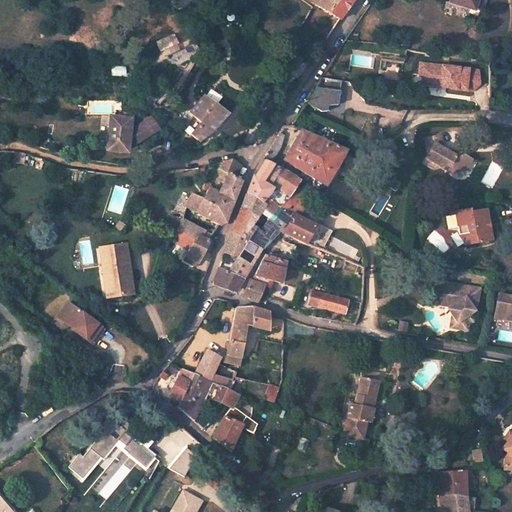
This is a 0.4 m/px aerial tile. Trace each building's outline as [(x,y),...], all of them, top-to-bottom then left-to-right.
[(314,3),(338,19),(350,2),(351,0),(312,0),(312,1),(314,3)] [(448,0),(448,3),(477,11),(480,0),(448,0)] [(298,71),(305,59),(290,49),(282,61),(298,71)] [(446,85),(471,89),(479,81),(478,68),(420,60),(418,71),(423,76),(431,77),(430,84),(440,85),(440,84),(440,79),(446,80),(446,85)] [(339,102),(342,80),(322,77),(308,100),(307,102),(319,110),(327,109),(328,104),(339,102)] [(384,93),(388,96),(394,97),(399,95),(399,86),(400,80),(386,78),(385,84),(384,93)] [(191,132),(198,139),(210,132),(228,114),(206,90),(189,109),(201,122),(191,132)] [(109,115),(105,154),(129,157),(130,146),(135,143),(137,146),(156,133),(155,131),(161,127),(154,116),(134,129),(132,129),(133,117),(109,115)] [(321,188),(323,184),(326,185),(330,178),(341,157),(344,151),(325,142),(327,139),(317,134),(312,136),(299,129),(299,131),(289,147),(282,159),(313,177),(311,181),(311,185),(318,188),(321,188)] [(269,185),(275,178),(281,169),(270,163),(279,148),(280,146),(284,134),(279,131),(265,152),(262,158),(265,159),(261,165),(254,176),(269,185)] [(438,164),(451,171),(465,168),(471,158),(459,151),(455,152),(454,153),(443,147),(439,133),(424,136),(428,151),(422,160),(432,166),(438,165),(438,164)] [(184,204),(216,225),(225,219),(227,211),(231,198),(237,180),(238,178),(234,176),(240,163),(230,158),(223,159),(218,168),(226,171),(221,180),(215,190),(208,186),(201,199),(189,193),(184,204)] [(234,256),(225,270),(217,266),(214,275),(211,283),(235,292),(243,278),(251,265),(261,249),(280,229),(287,233),(306,242),(314,225),(290,211),(300,197),(292,189),(295,184),(297,180),(283,171),(281,169),(275,178),(281,182),(269,199),(265,197),(271,186),(269,185),(254,176),(252,175),(246,192),(240,206),(230,230),(227,238),(226,242),(229,244),(227,249),(236,253),(234,256)] [(395,191),(400,183),(389,177),(385,185),(395,191)] [(464,242),(466,243),(476,242),(476,239),(486,237),(481,210),(464,212),(454,214),(445,215),(447,228),(456,229),(457,234),(459,236),(460,239),(462,241),(464,242)] [(486,237),(476,239),(476,242),(490,240),(484,210),(481,210),(486,237)] [(112,229),(118,232),(124,224),(118,220),(112,229)] [(174,231),(194,240),(197,234),(207,239),(209,236),(178,220),(174,231)] [(182,260),(195,266),(207,239),(197,234),(194,240),(174,231),(170,240),(188,247),(182,260)] [(109,295),(125,293),(121,243),(96,245),(98,276),(107,276),(109,295)] [(239,294),(256,300),(265,285),(271,287),(274,280),(282,282),(286,261),(265,254),(264,256),(256,275),(250,279),(245,290),(239,294)] [(457,317),(456,323),(467,325),(469,315),(473,316),(475,300),(476,300),(479,283),(465,280),(464,285),(459,284),(460,280),(437,275),(433,298),(452,301),(456,307),(452,310),(457,317)] [(107,276),(98,276),(100,295),(109,295),(107,276)] [(311,289),(307,301),(341,310),(343,306),(347,307),(348,303),(344,301),(345,298),(311,289)] [(511,296),(511,297),(497,294),(493,311),(496,314),(498,315),(497,319),(511,322),(511,320),(511,296)] [(94,333),(100,325),(68,301),(62,309),(69,314),(64,321),(82,334),(87,328),(94,333)] [(223,359),(237,362),(243,322),(253,324),(264,325),(265,310),(254,307),(232,305),(228,338),(226,346),(225,352),(223,359)] [(69,314),(62,309),(57,316),(64,321),(69,314)] [(400,316),(398,325),(406,327),(407,318),(400,316)] [(217,440),(228,447),(240,424),(254,431),(260,424),(247,417),(249,414),(250,401),(244,403),(232,401),(236,393),(222,386),(213,383),(207,379),(210,372),(218,356),(206,349),(194,373),(181,367),(170,383),(174,385),(169,392),(179,399),(176,405),(188,416),(191,419),(206,394),(214,399),(219,402),(222,403),(226,404),(222,413),(210,435),(217,440)] [(359,367),(357,374),(375,377),(376,371),(359,367)] [(227,377),(210,372),(207,379),(213,383),(222,386),(227,377)] [(347,400),(340,431),(361,435),(364,419),(368,419),(371,405),(369,404),(375,377),(357,374),(352,401),(347,400)] [(263,395),(272,399),(277,386),(267,383),(263,395)] [(125,433),(133,423),(121,413),(113,422),(109,419),(103,426),(107,430),(83,457),(80,454),(69,467),(82,477),(99,456),(103,459),(119,440),(127,447),(125,450),(147,469),(156,458),(125,433)] [(511,431),(511,434),(506,440),(501,448),(507,453),(504,457),(503,469),(511,469),(511,431)] [(507,431),(503,438),(506,440),(511,434),(507,431)] [(194,452),(184,447),(162,467),(180,476),(194,452)] [(480,449),(471,450),(473,462),(482,461),(480,449)] [(438,486),(442,511),(446,510),(445,511),(466,511),(466,494),(464,470),(435,472),(438,486)] [(164,511),(154,511),(149,508),(146,511),(191,511),(199,499),(178,488),(164,511)] [(0,511),(8,511),(0,501),(0,511)]
